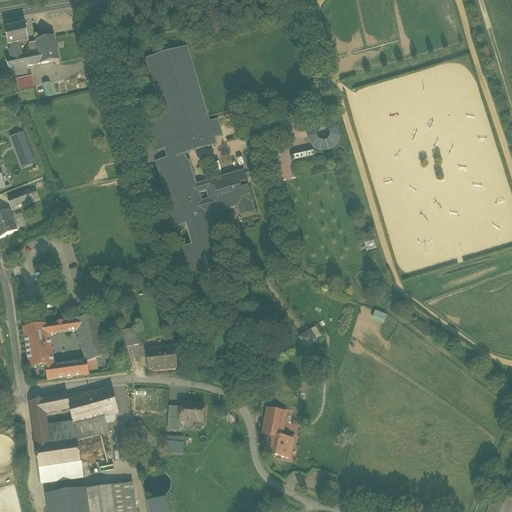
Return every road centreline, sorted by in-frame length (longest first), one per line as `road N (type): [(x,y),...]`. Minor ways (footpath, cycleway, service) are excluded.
road 1 (unclassified): [(24,396),(113,379),(219,389),(242,406),(261,473),(339,511)]
road 2 (unclassified): [(0,271),(24,396)]
